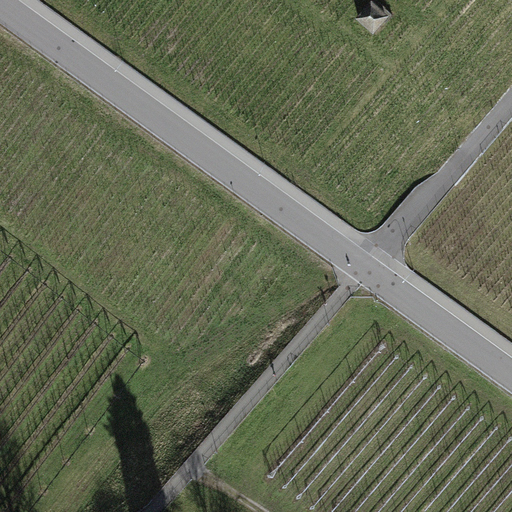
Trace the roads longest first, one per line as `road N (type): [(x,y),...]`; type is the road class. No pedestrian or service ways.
road 1 (residential): [(0,6),(362,268)]
road 2 (residential): [(511,104),(362,268)]
road 3 (residential): [(362,268),(511,376)]
